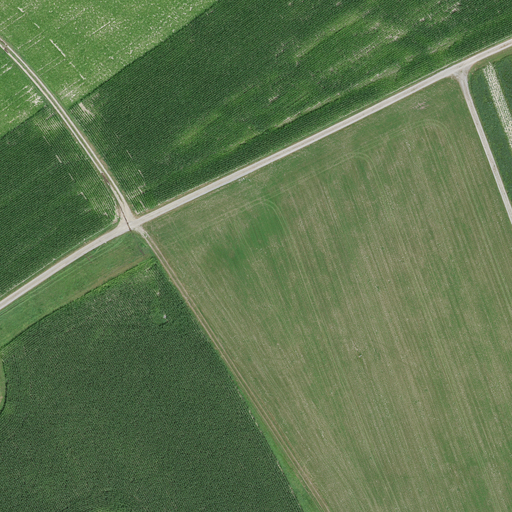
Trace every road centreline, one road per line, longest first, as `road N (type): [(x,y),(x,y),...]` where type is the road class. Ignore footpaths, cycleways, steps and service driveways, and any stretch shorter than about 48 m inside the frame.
road 1 (track): [(511,42),(130,224),(0,306)]
road 2 (track): [(135,222),(326,511)]
road 3 (track): [(130,224),(68,123),(0,43)]
road 4 (track): [(456,68),(511,219)]
